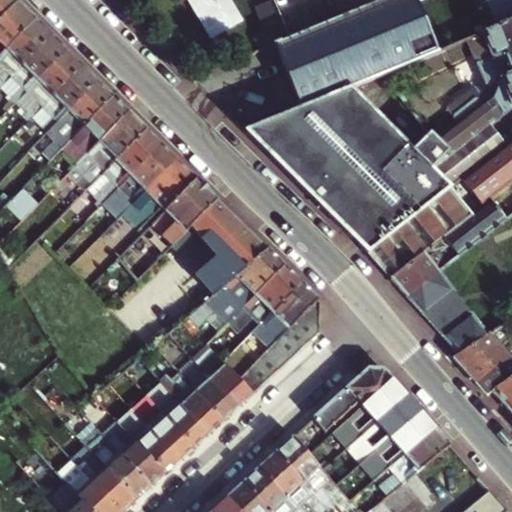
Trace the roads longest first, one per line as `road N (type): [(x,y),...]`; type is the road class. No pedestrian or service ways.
road 1 (residential): [(61,0),(375,316)]
road 2 (residential): [(165,511),(375,316)]
road 3 (residential): [(375,316),(511,466)]
